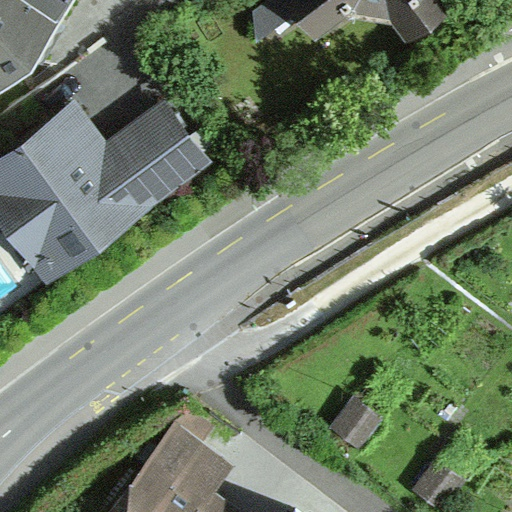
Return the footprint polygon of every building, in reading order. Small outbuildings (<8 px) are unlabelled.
[(0,0),(0,84),(21,71),(69,0),(0,0)] [(282,0),(314,40),(357,6),(395,53),(454,7),(448,0),(282,0)] [(65,100),(0,150),(0,242),(42,297),(218,160),(166,94),(100,145),(65,100)] [(355,392),(328,425),(358,450),(385,417),(355,392)] [(172,417),(100,511),(246,511),(247,511),(216,488),(235,464),(172,417)] [(440,453),(414,486),(440,507),(466,474),(440,453)]
